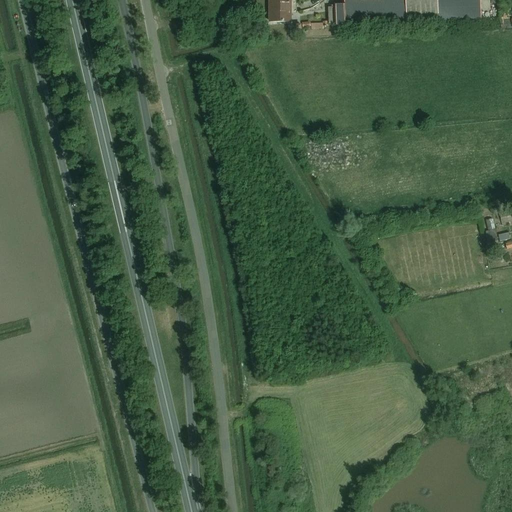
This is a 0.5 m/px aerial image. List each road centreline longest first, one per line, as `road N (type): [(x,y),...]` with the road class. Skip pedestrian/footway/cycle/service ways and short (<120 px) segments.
road 1 (trunk): [(21,0),(152,511)]
road 2 (trunk): [(190,511),(71,0)]
road 3 (unclassified): [(232,511),(210,321),(144,0)]
road 4 (trunk): [(196,511),(181,310),(121,0)]
